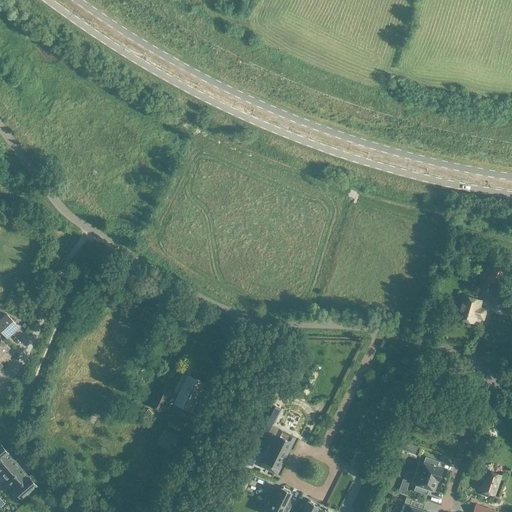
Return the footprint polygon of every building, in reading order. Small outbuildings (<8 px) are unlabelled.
[(499,285),(505,266),(493,262),(487,282),(499,285)] [(463,296),(457,318),(474,323),(476,317),(483,319),(485,310),(479,308),(481,301),(463,296)] [(7,315),(0,320),(0,330),(7,338),(18,328),(7,315)] [(0,356),(9,348),(0,338),(0,356)] [(9,358),(12,362),(19,356),(16,352),(9,358)] [(187,375),(176,402),(175,405),(176,408),(188,413),(190,412),(191,408),(194,409),(205,383),(187,375)] [(159,386),(151,406),(163,411),(172,391),(159,386)] [(144,390),(138,387),(134,396),(140,399),(144,390)] [(287,411),(285,421),(296,424),(298,414),(287,411)] [(178,435),(164,428),(157,442),(171,449),(178,435)] [(274,473),(293,436),(279,429),(276,436),(278,437),(266,461),(264,460),(260,467),(274,473)] [(247,450),(240,463),(251,468),(258,456),(247,450)] [(7,454),(0,459),(0,472),(14,489),(27,478),(7,454)] [(419,461),(415,472),(438,480),(442,469),(437,467),(439,461),(426,457),(424,463),(419,461)] [(170,465),(164,462),(159,472),(165,475),(170,465)] [(243,467),(233,485),(246,490),(255,473),(243,467)] [(495,496),(502,475),(487,470),(480,490),(495,496)] [(438,480),(415,472),(411,483),(416,485),(414,491),(427,495),(429,489),(434,491),(437,480),(438,480)] [(29,477),(27,478),(14,489),(22,498),(36,486),(29,477)] [(290,491),(283,488),(282,489),(280,488),(278,494),(272,491),(261,511),(262,511),(289,511),(290,511),(289,511),(294,502),(288,500),(291,494),(289,493),(290,491)] [(402,511),(427,511),(428,511),(423,510),(425,504),(412,500),(410,506),(405,504),(402,511)] [(316,511),(319,507),(316,506),(317,505),(310,501),(309,503),(307,502),(302,511),(316,511)]
